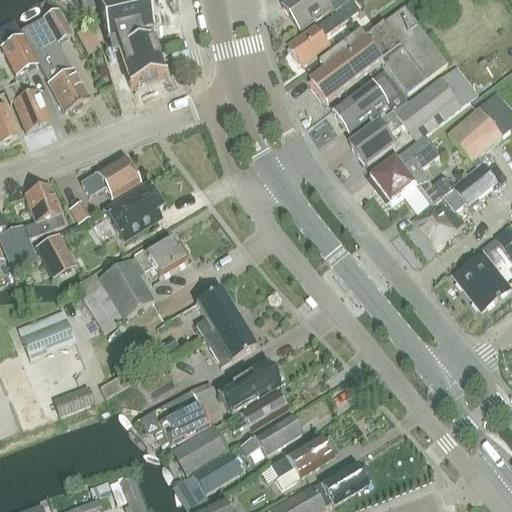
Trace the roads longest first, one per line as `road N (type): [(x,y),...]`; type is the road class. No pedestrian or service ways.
road 1 (residential): [(241,192),(424,416)]
road 2 (tertiary): [(446,393),(272,176)]
road 3 (residential): [(467,368),(302,160)]
road 4 (residential): [(0,182),(208,106)]
road 5 (unknown): [(407,292),(502,211),(508,188),(500,168)]
